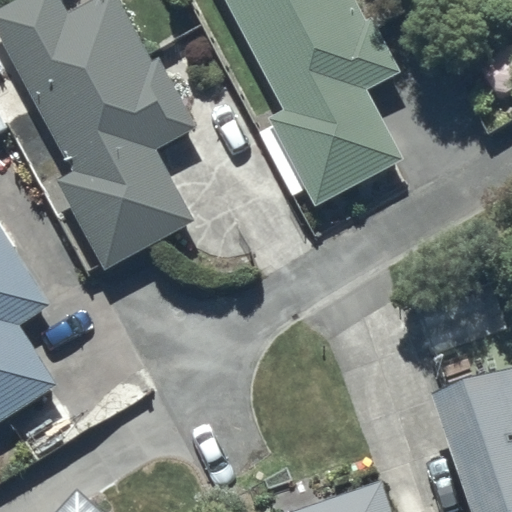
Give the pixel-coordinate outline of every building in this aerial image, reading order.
[(60,0),(10,0),(0,6),(0,32),(72,170),(58,179),(105,269),(195,218),(158,147),(199,126),(160,54),(154,58),(121,0),(89,0),(68,13),(60,0)] [(269,115),(317,202),(407,155),(367,87),(403,66),(373,13),(368,16),(359,0),(228,0),(284,106),(269,115)] [(0,106),(0,128),(9,123),(0,106)] [(0,419),(57,382),(21,323),(52,303),(0,222),(0,419)] [(392,511),(380,477),(288,511),(511,511),(511,362),(434,388),(477,511),(392,511)] [(89,413),(72,388),(23,422),(39,447),(89,413)] [(107,511),(80,486),(56,511),(107,511)]
